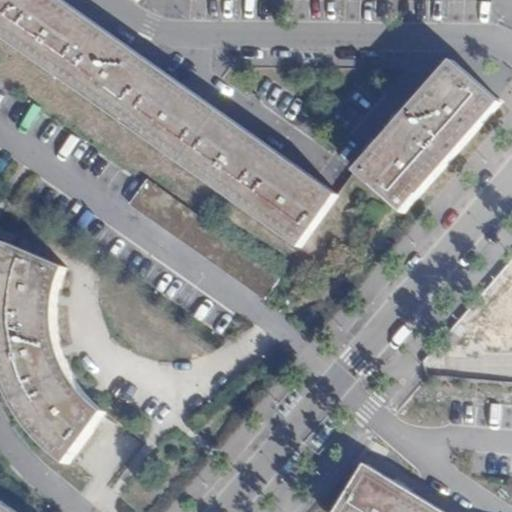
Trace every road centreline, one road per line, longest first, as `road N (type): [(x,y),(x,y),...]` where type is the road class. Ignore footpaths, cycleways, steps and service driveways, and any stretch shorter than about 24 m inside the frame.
road 1 (residential): [(108,0),(177,39),(493,38),(511,48)]
road 2 (residential): [(338,378),(511,178)]
road 3 (residential): [(223,511),(338,378)]
